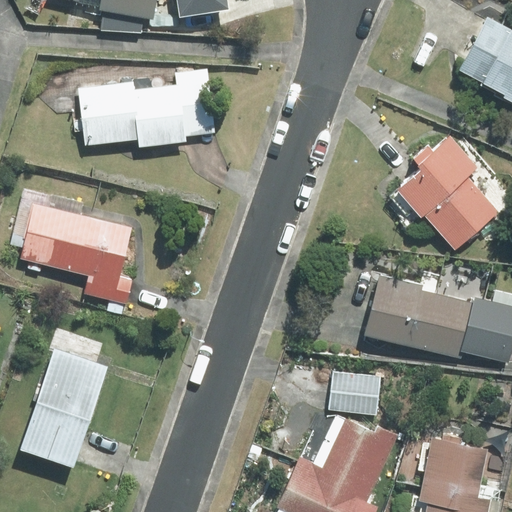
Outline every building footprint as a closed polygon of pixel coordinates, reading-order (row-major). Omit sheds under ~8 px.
[(149,21),(152,0),(43,0),(43,2),(75,8),(75,0),(99,0),(97,12),(149,21)] [(224,0),(170,0),(172,16),(225,10),(224,0)] [(511,32),(483,16),(452,71),(511,104),(511,32)] [(72,118),(74,129),(81,128),(83,146),(134,140),(135,149),(182,144),(181,135),(217,131),(210,67),(175,70),(176,88),(136,92),(135,81),(76,88),(80,117),(72,118)] [(390,190),(392,191),(387,196),(412,222),(417,217),(418,218),(421,216),(454,251),(497,210),(465,177),(476,167),(446,136),(390,190)] [(31,208),(20,263),(24,263),(22,270),(40,273),(41,267),(83,276),(79,296),(126,305),(132,279),(119,276),(129,228),(31,208)] [(503,363),(511,331),(511,313),(396,282),(375,276),(359,334),(453,360),(456,350),(503,363)] [(107,349),(56,333),(19,451),(70,467),(107,349)] [(381,373),(329,369),(326,410),(378,414),(381,373)] [(363,511),(394,438),(337,415),(317,462),(297,460),(276,511),(278,511),(363,511)] [(479,511),(490,449),(426,438),(414,511),(479,511)]
